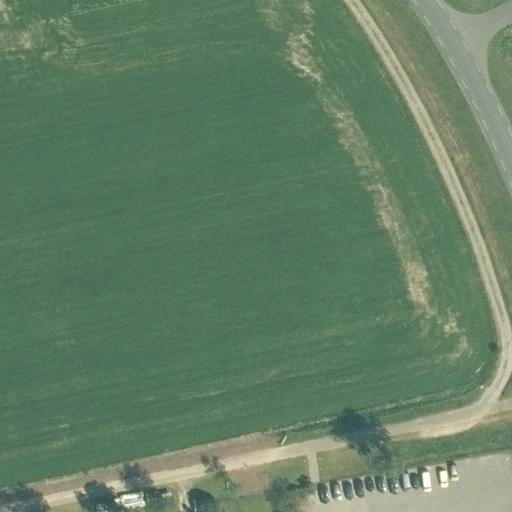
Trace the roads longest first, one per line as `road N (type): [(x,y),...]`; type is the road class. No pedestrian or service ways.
road 1 (unclassified): [(13,511),(482,409)]
road 2 (track): [(482,409),(506,357),(480,249),(428,134),(350,0)]
road 3 (secondary): [(511,166),(423,0)]
